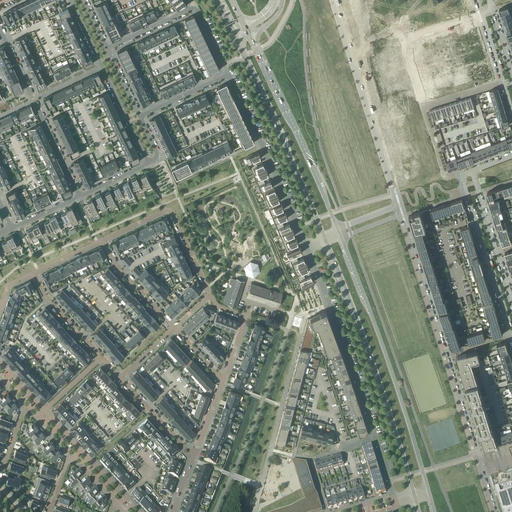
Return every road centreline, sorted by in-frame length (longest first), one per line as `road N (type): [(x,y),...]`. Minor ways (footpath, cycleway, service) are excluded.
road 1 (motorway): [(244,0),(360,256),(446,511)]
road 2 (motorway): [(469,511),(383,250),(270,0)]
road 3 (motorway): [(224,0),(339,264),(423,511)]
road 4 (motorway): [(489,511),(399,244),(293,0)]
road 5 (residential): [(398,215),(493,511)]
road 6 (secondary): [(427,492),(340,238)]
road 7 (secondary): [(327,242),(413,491)]
road 8 (secondary): [(236,36),(324,234)]
road 9 (residential): [(332,0),(395,205)]
road 10 (secondary): [(336,229),(250,36)]
road 11 (residential): [(308,251),(375,438)]
road 12 (residential): [(0,29),(79,195)]
road 13 (residential): [(471,171),(460,176),(511,335)]
road 14 (residential): [(227,74),(194,7),(107,48)]
road 15 (residential): [(103,240),(167,210),(210,293)]
road 16 (residential): [(138,511),(44,409)]
road 17 (residential): [(511,302),(471,171)]
road 18 (residential): [(69,0),(128,122)]
